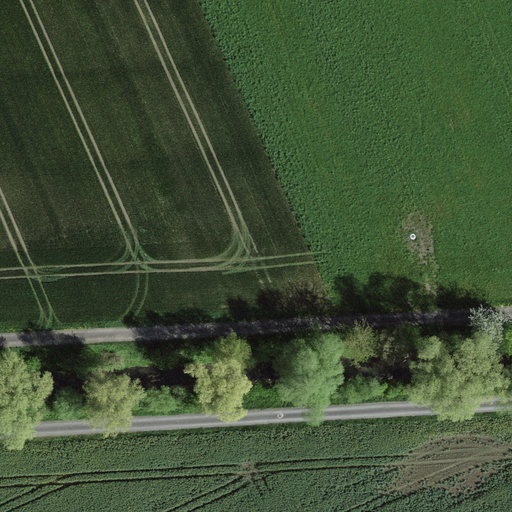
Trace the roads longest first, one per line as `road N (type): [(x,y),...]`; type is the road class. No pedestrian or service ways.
road 1 (track): [(0,432),(511,404)]
road 2 (track): [(511,313),(0,341)]
